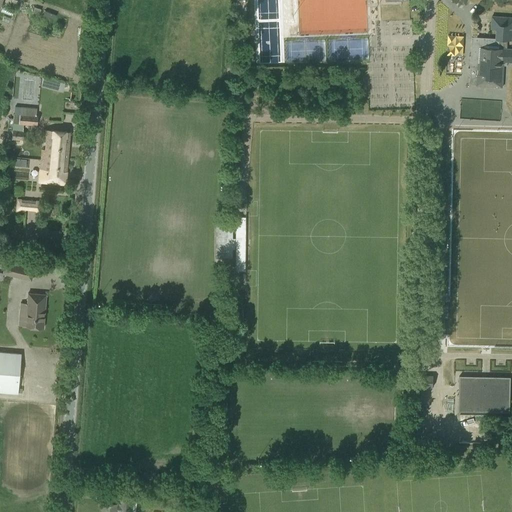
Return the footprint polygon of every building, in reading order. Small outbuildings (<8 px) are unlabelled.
[(287,4),(277,4),(278,26),(288,26),(287,4)] [(507,39),(511,40),(511,32),(511,17),(492,16),(491,29),(497,30),(496,38),(507,39)] [(447,54),(463,55),(463,35),(448,34),(447,54)] [(507,66),(507,62),(511,62),(511,48),(507,48),(507,39),(496,38),(472,37),(470,68),(469,68),(468,74),(470,74),(469,84),(476,85),(476,86),(502,87),(504,66),(507,66)] [(28,115),(19,114),(18,123),(37,125),(38,115),(28,115)] [(6,139),(23,141),(24,131),(7,129),(6,139)] [(42,150),(42,156),(67,158),(70,132),(43,129),(43,136),(47,136),(46,150),(42,150)] [(67,158),(42,156),(39,182),(65,184),(67,158)] [(40,214),(42,201),(17,199),(16,210),(20,211),(20,209),(35,211),(35,213),(40,214)] [(235,249),(236,238),(232,238),(232,221),(215,221),(215,258),(232,258),(232,249),(235,249)] [(3,273),(31,280),(34,269),(6,262),(3,273)] [(17,326),(43,328),(46,295),(28,293),(27,303),(19,302),(17,326)] [(0,392),(8,393),(18,394),(21,354),(0,352),(0,392)] [(406,376),(406,387),(433,387),(433,376),(406,376)] [(458,412),(510,413),(511,377),(459,376),(458,412)] [(116,505),(116,504),(102,502),(101,511),(114,511),(115,511),(114,511),(131,511),(133,495),(120,494),(119,505),(116,505)]
